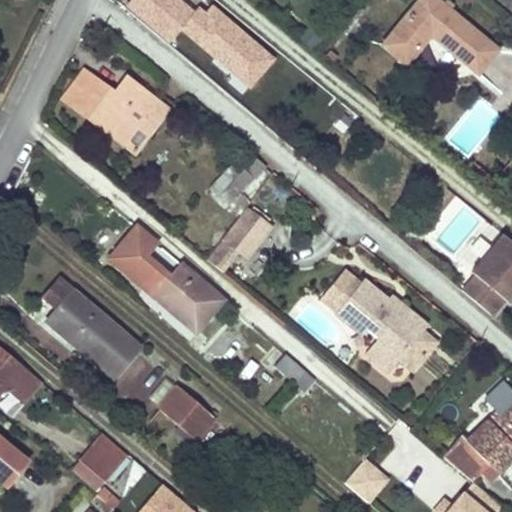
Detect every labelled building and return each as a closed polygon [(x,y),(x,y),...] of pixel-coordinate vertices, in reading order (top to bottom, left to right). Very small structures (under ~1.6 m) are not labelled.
[(192,14),(176,1),(175,0),(131,0),(127,5),(168,41),(175,33),(239,88),(257,67),(193,12),(192,14)] [(477,72),(487,60),(496,49),(436,0),(418,0),(381,45),(404,64),(430,33),(445,45),(459,57),(477,72)] [(447,72),(459,57),(445,45),(432,60),(447,72)] [(278,85),(257,67),(239,88),(260,106),(278,85)] [(139,119),(153,100),(122,77),(111,92),(83,71),(61,98),(133,152),(151,128),(139,119)] [(260,106),(271,115),(281,124),(299,103),(278,85),(260,106)] [(151,128),(166,109),(153,100),(139,119),(151,128)] [(232,160),(260,183),(270,171),(243,149),(232,160)] [(260,183),(232,160),(207,189),(237,214),(244,205),(260,183)] [(267,223),(244,205),(237,214),(218,238),(241,256),(267,223)] [(461,290),(491,316),(504,300),(507,303),(511,297),(511,242),(502,234),(470,272),(474,275),(461,290)] [(160,247),(151,257),(168,273),(177,264),(160,247)] [(194,332),(207,317),(221,301),(179,265),(168,277),(161,286),(152,296),(194,332)] [(160,269),(151,278),(161,286),(168,277),(160,269)] [(395,319),(381,307),(386,301),(362,280),(358,285),(342,271),(321,296),(337,310),(334,313),(358,335),(369,323),(382,334),(375,343),(396,360),(398,358),(413,371),(436,342),(421,330),(425,326),(404,308),(395,319)] [(46,321),(79,350),(112,378),(138,348),(58,279),(43,298),(56,309),(46,321)] [(395,319),(404,308),(390,296),(386,301),(381,307),(395,319)] [(366,354),(386,371),(396,360),(375,343),(366,354)] [(0,382),(6,388),(23,402),(41,381),(0,346),(0,382)] [(304,393),(310,387),(315,381),(284,354),(273,367),(304,393)] [(193,440),(203,428),(212,417),(177,386),(157,409),(193,440)] [(495,475),(507,464),(511,459),(511,447),(511,446),(511,396),(464,440),(458,434),(441,457),(445,461),(470,482),(485,465),(495,475)] [(125,452),(100,431),(77,458),(103,479),(125,452)] [(0,484),(0,485),(19,463),(0,445),(0,484)] [(363,462),(343,485),(355,494),(375,472),(363,462)] [(375,472),(355,494),(366,504),(386,482),(375,472)] [(495,511),(500,507),(470,482),(451,505),(445,511),(495,511)] [(194,511),(163,484),(138,511),(194,511)] [(120,499),(106,487),(99,495),(113,507),(120,499)] [(431,511),(445,511),(451,505),(443,498),(431,511)]
